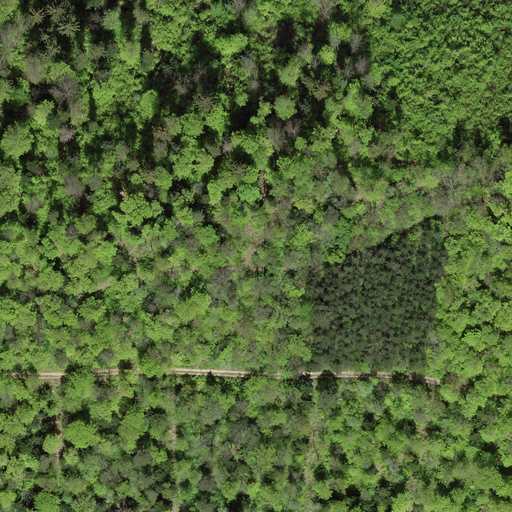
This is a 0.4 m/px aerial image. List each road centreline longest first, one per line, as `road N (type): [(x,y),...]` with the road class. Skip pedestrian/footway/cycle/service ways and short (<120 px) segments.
road 1 (track): [(511,211),(415,228),(309,268),(176,268),(79,291),(0,291)]
road 2 (track): [(511,397),(381,376),(0,373)]
